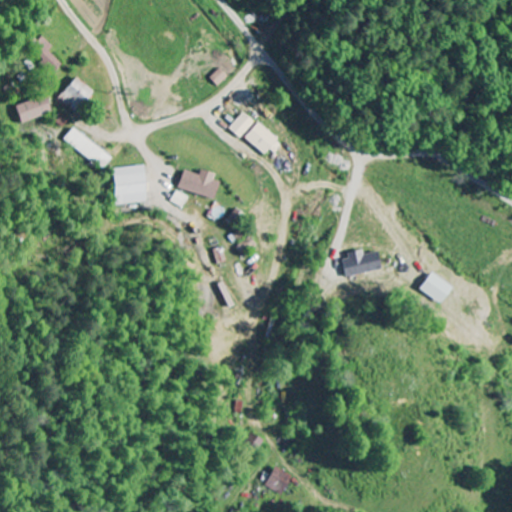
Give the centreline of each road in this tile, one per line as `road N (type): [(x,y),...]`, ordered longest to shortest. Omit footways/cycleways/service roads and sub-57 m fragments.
road 1 (residential): [(511,202),(437,158),(381,157),(346,144),(219,0)]
road 2 (residential): [(260,50),(213,102),(144,129),(132,121),(111,64),(65,0)]
